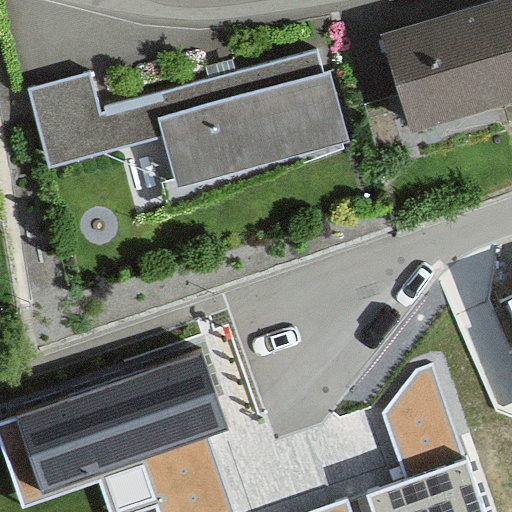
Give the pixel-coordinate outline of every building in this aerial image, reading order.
[(407,121),(511,90),(511,1),(375,43),(377,52),(386,50),(407,121)] [(336,136),(313,49),(95,108),(85,71),(23,88),(41,154),(60,149),(63,161),(146,138),(143,126),(163,121),(179,179),(336,136)] [(203,351),(0,422),(0,437),(24,505),(232,432),(203,351)] [(417,369),(382,411),(410,481),(368,496),(373,511),(484,511),(433,363),(417,369)] [(351,511),(347,500),(311,511),(351,511)]
